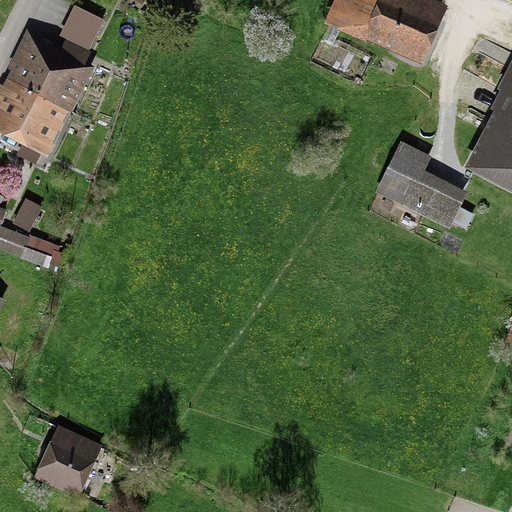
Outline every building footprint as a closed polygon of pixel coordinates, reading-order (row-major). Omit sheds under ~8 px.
[(448,6),(433,0),(333,0),(322,27),(421,69),(448,6)] [(37,53),(20,86),(69,109),(85,76),(37,53)] [(511,59),(487,108),(492,111),(462,168),(511,193),(511,59)] [(49,150),(69,109),(20,86),(0,126),(49,150)] [(427,158),(397,143),(372,195),(445,230),(464,193),(420,172),(427,158)] [(7,211),(0,208),(0,250),(21,259),(29,237),(1,226),(7,211)] [(102,450),(63,433),(46,471),(85,488),(102,450)]
